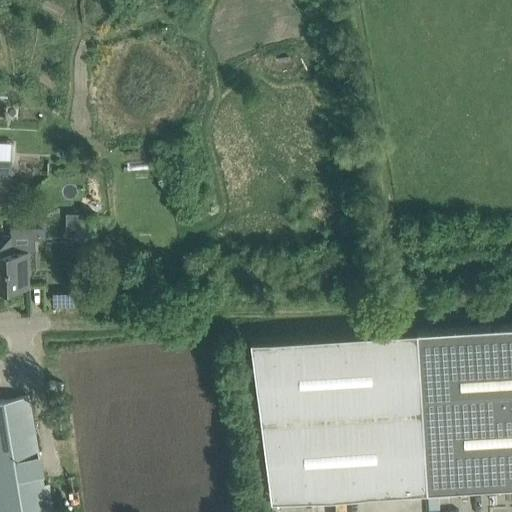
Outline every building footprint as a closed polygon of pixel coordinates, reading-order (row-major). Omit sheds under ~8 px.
[(0,194),(9,195),(11,161),(0,160),(0,194)] [(96,235),(97,214),(79,214),(78,235),(96,235)] [(14,251),(13,234),(0,234),(0,287),(29,286),(28,250),(14,251)] [(511,323),(418,329),(426,469),(427,489),(511,483),(511,323)] [(426,469),(418,329),(251,340),(272,498),(427,489),(426,469)] [(48,511),(32,415),(29,395),(0,400),(0,511),(48,511)]
